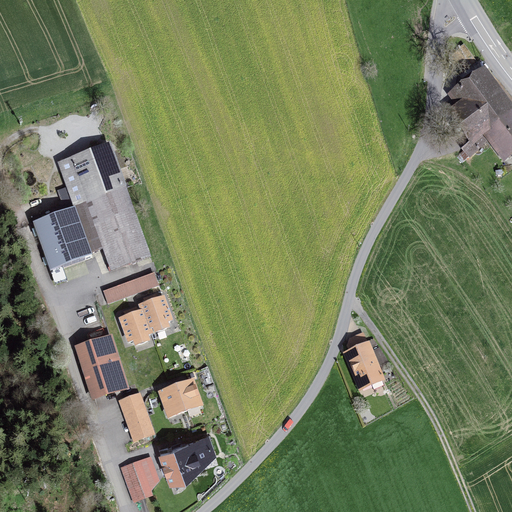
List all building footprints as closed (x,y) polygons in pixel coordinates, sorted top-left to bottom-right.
[(452,114),(474,142),(480,137),(488,130),(507,155),(511,150),(511,122),(479,78),(451,98),(459,109),(452,114)] [(442,117),(441,120),(443,123),(446,124),(449,123),(450,120),(449,117),(445,116),(442,117)] [(454,132),(457,133),(460,132),(462,130),(461,127),(459,125),(456,124),(454,126),(453,129),(454,132)] [(54,131),(60,142),(71,137),(66,125),(54,131)] [(445,134),(448,136),(451,135),(453,132),(452,129),(450,127),(446,128),(444,130),(445,134)] [(485,142),(480,137),(474,142),(465,150),(470,156),(485,142)] [(60,166),(75,208),(77,208),(124,190),(109,148),(60,166)] [(124,190),(77,208),(75,208),(92,254),(105,249),(112,270),(148,258),(124,190)] [(92,258),(74,210),(33,225),(50,273),(92,258)] [(104,292),(108,304),(158,286),(154,274),(104,292)] [(141,307),(143,313),(149,329),(170,321),(163,299),(158,301),(156,296),(150,298),(144,301),(146,305),(141,307)] [(151,334),(149,329),(143,313),(138,314),(136,310),(130,311),(125,314),(126,319),(121,320),(129,342),(151,334)] [(79,351),(94,397),(126,387),(118,360),(116,360),(111,341),(79,351)] [(352,365),(360,386),(370,381),(374,390),(384,386),(368,348),(349,355),(353,365),(352,365)] [(192,383),(177,389),(185,412),(201,406),(192,383)] [(169,418),(185,412),(177,389),(161,394),(169,418)] [(122,406),(134,441),(153,434),(143,406),(139,407),(137,400),(122,406)] [(208,437),(178,448),(186,471),(187,471),(203,465),(203,463),(205,461),(209,456),(212,449),(208,437)] [(187,471),(186,471),(178,448),(160,454),(174,492),(180,490),(185,487),(181,478),(189,476),(187,471)] [(151,458),(132,465),(144,498),(151,496),(150,492),(159,481),(151,458)] [(135,502),(144,498),(132,465),(123,468),(135,502)]
